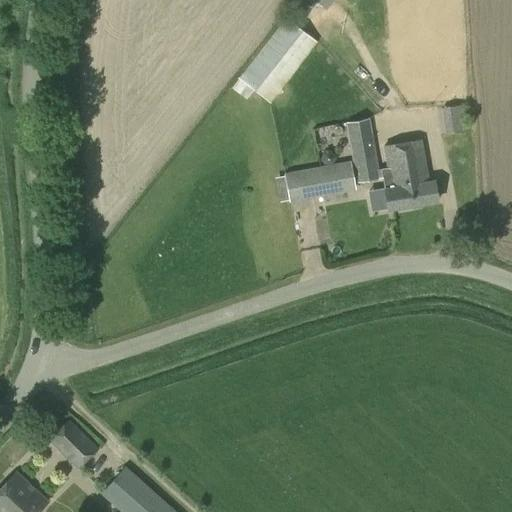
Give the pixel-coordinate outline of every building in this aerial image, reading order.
[(270,102),(317,41),(285,17),(238,78),(270,102)] [(446,102),(447,127),(466,126),(465,101),(446,102)] [(378,169),(369,118),(345,122),(355,179),(383,175),(388,206),(437,199),(434,182),(427,183),(421,141),(385,147),(388,168),(378,169)] [(330,150),(322,152),(319,160),(326,165),(337,164),(336,156),(330,150)] [(289,202),(355,190),(350,161),(333,166),(326,165),(284,173),(289,202)] [(77,469),(98,448),(68,419),(48,440),(77,469)] [(121,511),(175,511),(125,467),(103,492),(117,505),(115,506),(121,511)] [(16,472),(0,488),(0,511),(34,511),(46,500),(16,472)]
